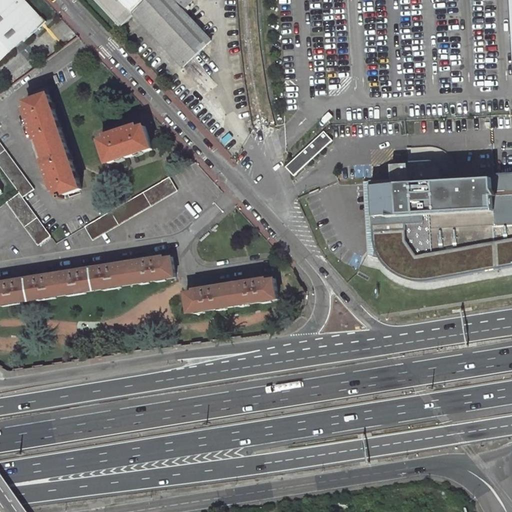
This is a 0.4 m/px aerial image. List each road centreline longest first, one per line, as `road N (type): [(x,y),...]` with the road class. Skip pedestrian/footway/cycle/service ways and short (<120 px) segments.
road 1 (trunk): [(0,472),(511,390)]
road 2 (trunk): [(511,358),(0,438)]
road 3 (trunk): [(0,497),(511,425)]
road 4 (residential): [(65,0),(301,253)]
road 5 (unclassified): [(437,466),(126,511)]
road 6 (trunk): [(282,355),(0,407)]
road 7 (tertiary): [(282,355),(178,355),(0,383)]
road 8 (unknown): [(320,170),(358,152),(511,139)]
road 9 (residential): [(399,338),(371,323),(301,253)]
road 10 (residential): [(301,253),(317,279),(321,313),(282,355)]
